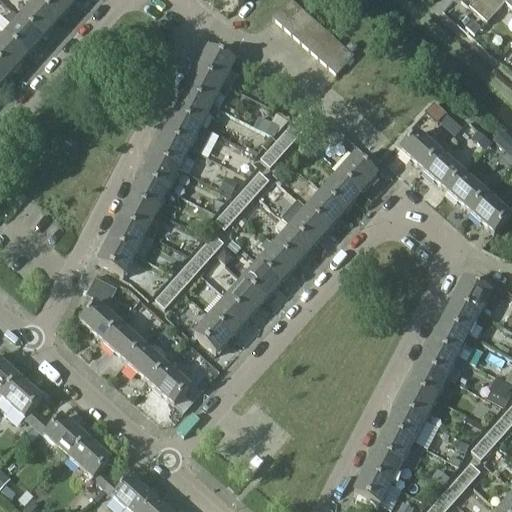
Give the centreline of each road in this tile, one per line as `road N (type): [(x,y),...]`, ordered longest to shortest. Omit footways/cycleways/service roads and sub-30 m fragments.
road 1 (residential): [(321,511),(452,246),(407,211),(164,459)]
road 2 (residential): [(37,344),(175,70),(195,19),(183,0)]
road 3 (residential): [(123,0),(0,135)]
road 4 (residential): [(164,459),(37,344)]
